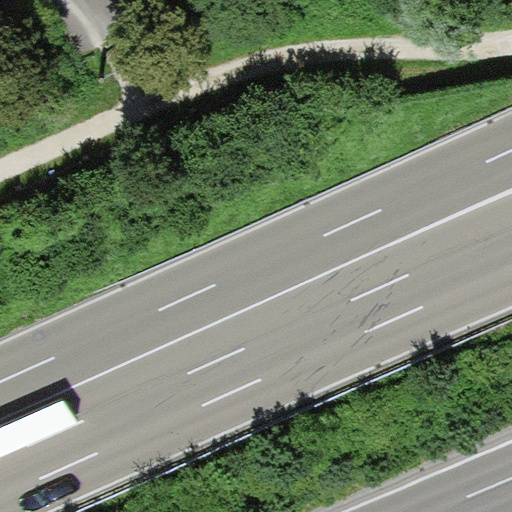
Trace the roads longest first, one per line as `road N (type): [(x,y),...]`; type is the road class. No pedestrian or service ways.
road 1 (motorway): [(511,170),(0,422)]
road 2 (motorway): [(511,246),(0,454)]
road 3 (track): [(115,81),(256,58),(511,47)]
road 4 (track): [(115,81),(0,140)]
